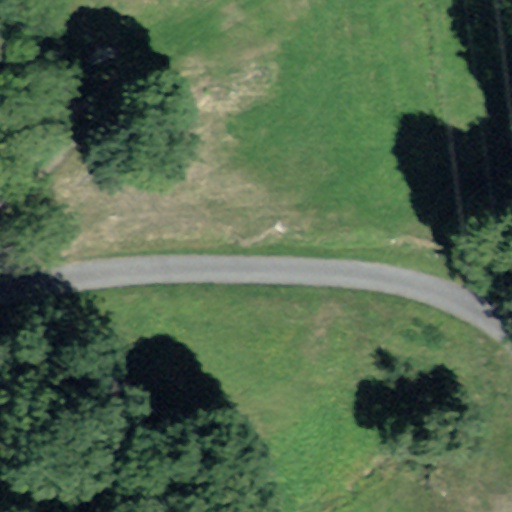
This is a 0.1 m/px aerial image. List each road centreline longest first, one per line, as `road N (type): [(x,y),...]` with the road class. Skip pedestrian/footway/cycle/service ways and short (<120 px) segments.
road 1 (unclassified): [(0,296),(136,268),(369,270),(488,308),(511,328)]
road 2 (track): [(0,216),(95,129),(127,54),(239,0)]
